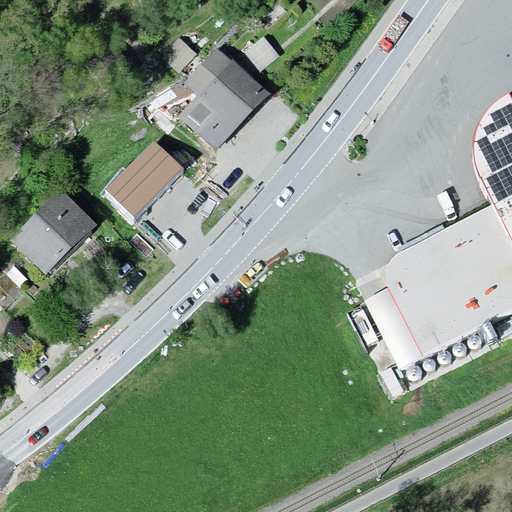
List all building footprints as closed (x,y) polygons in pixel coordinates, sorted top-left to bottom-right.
[(200,60),(179,42),(163,60),(184,78),(200,60)] [(284,61),(264,42),(248,58),(268,77),(284,61)] [(277,101),(222,50),(187,87),(201,101),(181,122),(221,160),(277,101)] [(511,111),(508,114),(493,123),(482,141),(480,163),(490,184),(503,211),(511,227),(511,111)] [(192,181),(157,149),(110,200),(144,232),(192,181)] [(98,231),(62,198),(10,253),(47,287),(98,231)] [(511,326),(511,227),(503,211),(407,260),(397,266),(390,277),(390,288),(392,297),(369,308),(405,381),(511,326)] [(11,282),(0,293),(0,300),(10,309),(24,294),(11,282)]
